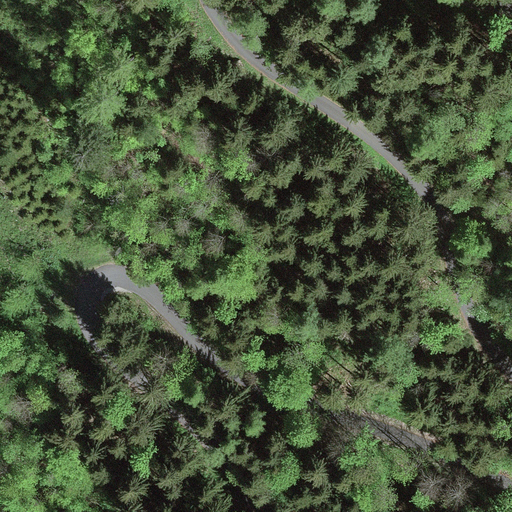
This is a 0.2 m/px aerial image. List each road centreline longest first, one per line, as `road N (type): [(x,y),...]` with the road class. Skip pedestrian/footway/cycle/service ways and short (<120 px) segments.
road 1 (unclassified): [(257,511),(236,462),(134,379),(89,327),(86,295),(102,279),(122,276),(141,282),(237,362),(316,404),(457,452),(511,480)]
road 2 (unclassified): [(511,376),(485,351),(419,185),(267,68),(212,0)]
road 3 (unclassified): [(383,0),(511,21)]
